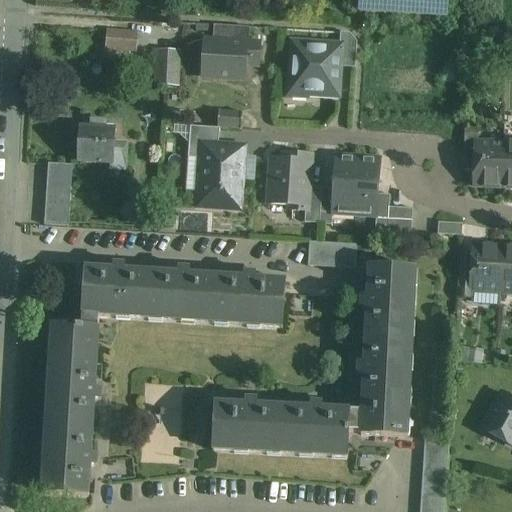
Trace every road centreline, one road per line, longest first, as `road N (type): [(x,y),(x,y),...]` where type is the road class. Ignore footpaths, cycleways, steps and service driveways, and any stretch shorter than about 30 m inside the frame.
road 1 (residential): [(345,340),(344,272),(1,248)]
road 2 (residential): [(278,133),(389,144),(423,165),(447,207),(511,220)]
road 3 (residential): [(1,248),(11,70)]
road 4 (residential): [(75,511),(204,511)]
